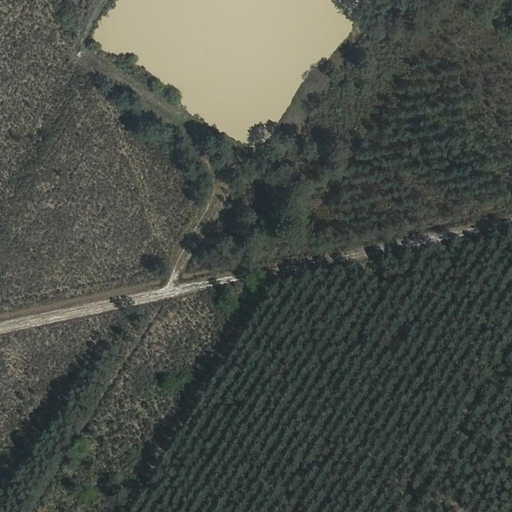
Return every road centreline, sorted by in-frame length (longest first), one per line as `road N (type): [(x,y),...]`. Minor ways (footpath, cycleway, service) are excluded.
road 1 (track): [(511,219),(0,325)]
road 2 (track): [(169,290),(248,169)]
